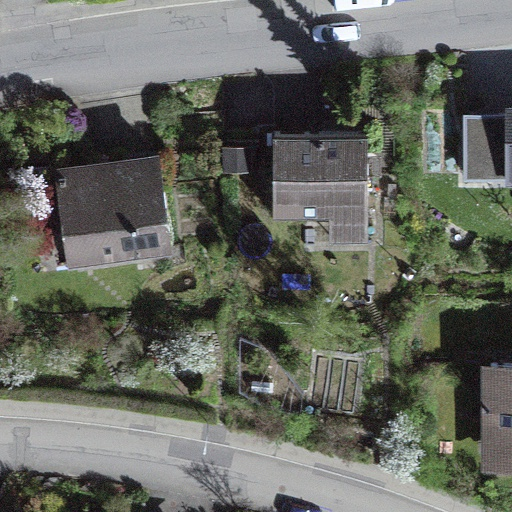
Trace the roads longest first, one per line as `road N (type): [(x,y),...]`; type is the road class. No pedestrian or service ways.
road 1 (residential): [(0,67),(511,4)]
road 2 (residential): [(0,443),(121,455),(359,511)]
